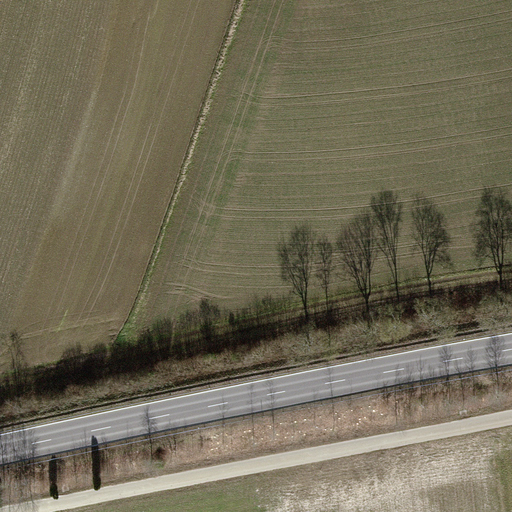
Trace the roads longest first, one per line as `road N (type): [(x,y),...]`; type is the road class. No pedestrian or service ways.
road 1 (secondary): [(511,350),(0,454)]
road 2 (track): [(0,386),(511,292)]
